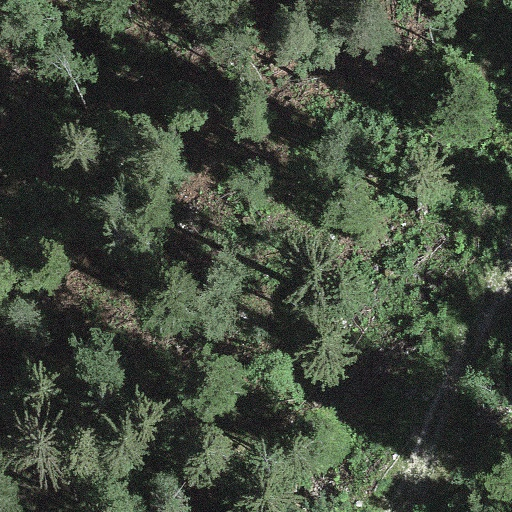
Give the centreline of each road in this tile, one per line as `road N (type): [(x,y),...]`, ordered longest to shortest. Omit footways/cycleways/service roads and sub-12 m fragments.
road 1 (track): [(398,511),(511,240)]
road 2 (track): [(407,511),(511,418)]
